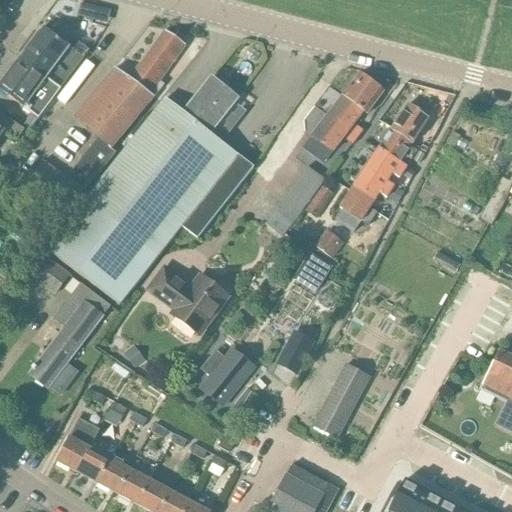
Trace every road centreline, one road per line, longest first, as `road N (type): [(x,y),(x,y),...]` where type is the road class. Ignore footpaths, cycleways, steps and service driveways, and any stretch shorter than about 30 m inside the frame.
road 1 (residential): [(236,511),(276,437),(367,487),(393,440),(511,498)]
road 2 (unclassified): [(511,91),(153,0)]
